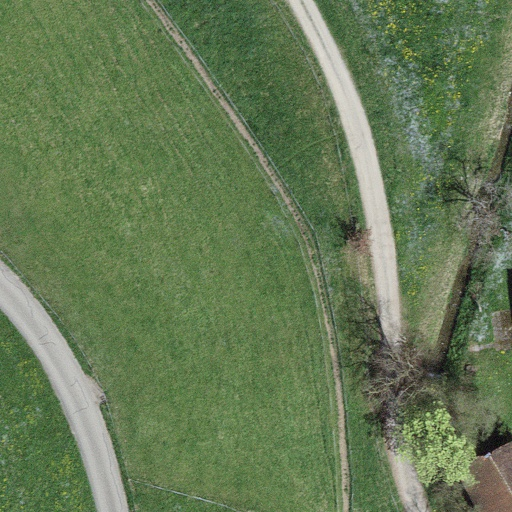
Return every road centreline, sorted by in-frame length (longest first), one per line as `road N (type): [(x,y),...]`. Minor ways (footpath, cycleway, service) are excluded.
road 1 (track): [(291,0),(365,199),(411,511)]
road 2 (track): [(0,284),(71,385),(113,511)]
